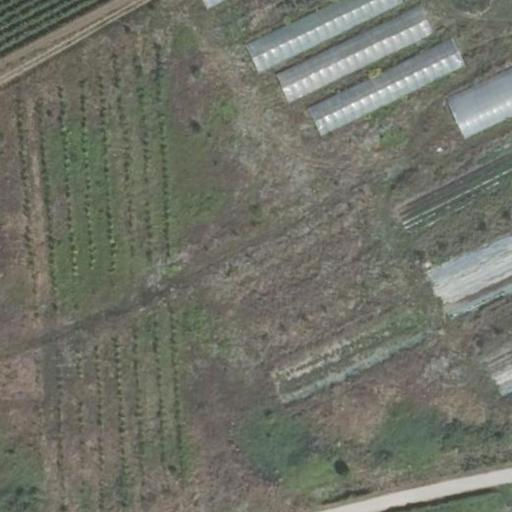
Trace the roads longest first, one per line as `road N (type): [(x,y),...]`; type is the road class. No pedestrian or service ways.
road 1 (track): [(0,88),(149,0)]
road 2 (track): [(353,511),(511,476)]
